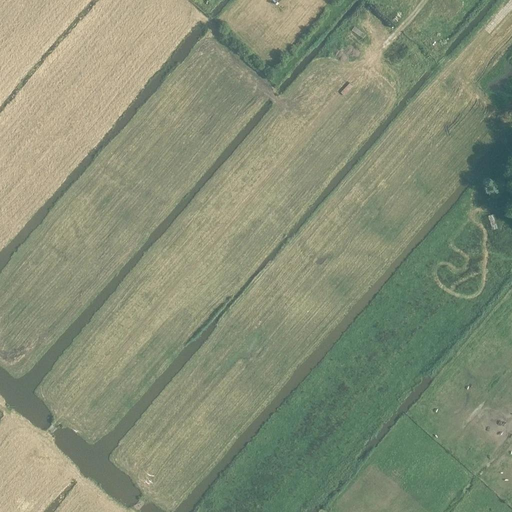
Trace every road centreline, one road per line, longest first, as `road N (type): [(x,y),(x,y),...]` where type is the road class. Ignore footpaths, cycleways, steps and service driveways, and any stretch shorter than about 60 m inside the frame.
road 1 (track): [(146,497),(511,2)]
road 2 (track): [(511,124),(432,55),(407,20)]
